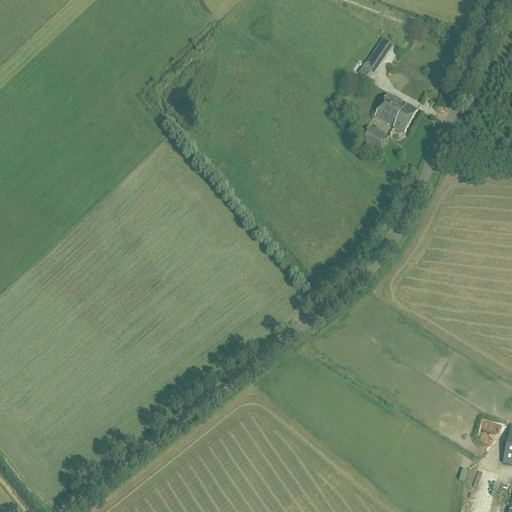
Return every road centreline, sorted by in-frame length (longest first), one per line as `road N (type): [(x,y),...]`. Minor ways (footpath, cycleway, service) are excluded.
road 1 (unclassified): [(62,511),(355,284),(400,230),(434,153)]
road 2 (unclassified): [(434,153),(496,0)]
